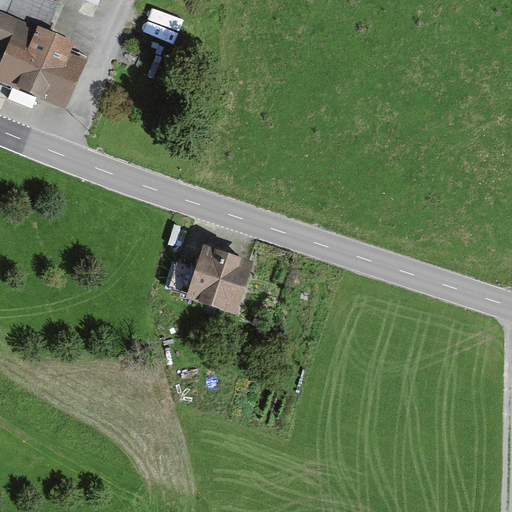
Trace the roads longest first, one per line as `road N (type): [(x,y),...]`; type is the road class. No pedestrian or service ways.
road 1 (tertiary): [(511,307),(0,130)]
road 2 (track): [(127,0),(63,156)]
road 3 (track): [(506,511),(511,349)]
